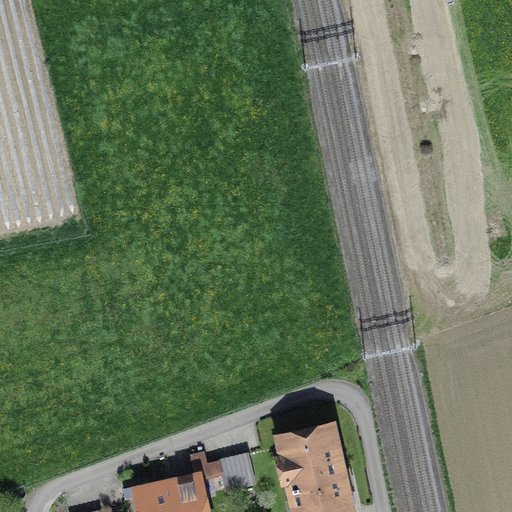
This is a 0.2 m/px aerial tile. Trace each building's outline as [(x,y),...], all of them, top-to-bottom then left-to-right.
[(281,438),(297,511),(333,511),(349,509),(331,427),(281,438)] [(196,478),(221,472),(219,461),(206,464),(204,454),(192,457),(196,476),(196,478)] [(255,483),(248,455),(233,458),(240,486),(255,483)] [(221,472),(225,489),(240,486),(233,458),(219,461),(221,472)] [(204,511),(196,478),(196,476),(195,478),(174,483),(172,477),(166,479),(173,511),(204,511)] [(173,511),(166,479),(160,480),(161,486),(140,491),(138,489),(143,511),(173,511)]
